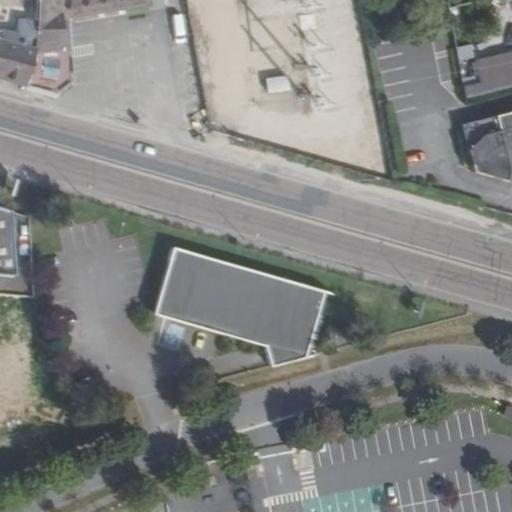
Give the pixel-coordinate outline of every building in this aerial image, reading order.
[(0,0),(0,4),(15,5),(6,40),(0,37),(0,75),(27,83),(43,24),(43,17),(43,0),(0,0)] [(43,0),(43,17),(43,24),(27,83),(58,92),(70,83),(67,20),(150,4),(149,0),(43,0)] [(0,37),(6,40),(15,5),(0,4),(0,37)] [(511,51),(471,61),(480,97),(511,89),(511,51)] [(287,76),(265,79),(267,94),(289,91),(287,76)] [(511,112),(463,125),(459,126),(470,174),(510,185),(511,179),(511,112)] [(0,275),(12,276),(9,213),(0,210),(0,275)] [(152,305),(150,312),(261,342),(262,347),(267,365),(303,355),(321,287),(168,244),(152,305)] [(0,351),(2,351),(5,313),(27,315),(26,295),(6,293),(0,292),(0,351)]
